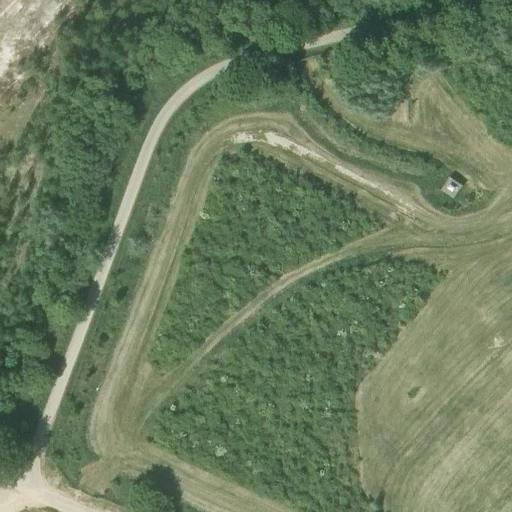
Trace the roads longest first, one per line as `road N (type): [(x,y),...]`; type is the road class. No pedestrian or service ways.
road 1 (track): [(247,511),(132,460),(113,440),(112,411),(206,148),(244,125),(281,137),(449,229),(483,222),(511,197)]
road 2 (unclassified): [(25,487),(154,126),(237,59),(468,0)]
road 3 (track): [(481,156),(400,135),(347,108),(319,87),(303,58)]
